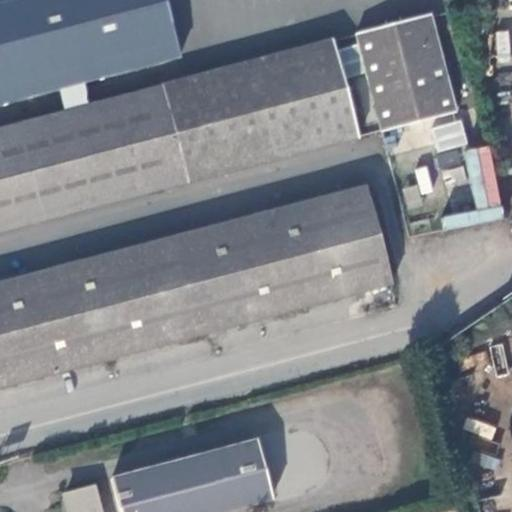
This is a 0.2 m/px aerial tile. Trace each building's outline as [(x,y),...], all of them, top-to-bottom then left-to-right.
[(165,0),(0,0),(0,102),(180,55),(165,0)] [(363,31),(385,129),(455,110),(430,13),(363,31)] [(381,130),(385,129),(363,31),(356,32),(381,130)] [(0,229),(358,134),(332,35),(0,125),(0,229)] [(432,127),(438,150),(466,143),(460,120),(432,127)] [(0,385),(393,279),(367,183),(0,281),(0,385)] [(113,478),(121,511),(216,511),(274,497),(259,438),(113,478)] [(68,497),(71,511),(102,511),(96,489),(68,497)]
